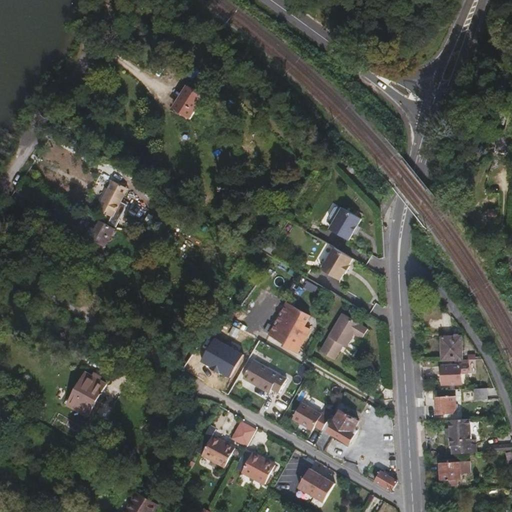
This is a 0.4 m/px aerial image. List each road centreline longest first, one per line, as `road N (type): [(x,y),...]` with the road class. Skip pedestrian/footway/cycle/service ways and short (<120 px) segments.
road 1 (primary): [(412,511),(398,257)]
road 2 (residential): [(511,418),(487,355),(434,278),(398,257)]
road 3 (primary): [(398,257),(425,124)]
road 4 (unclassified): [(373,73),(264,0)]
